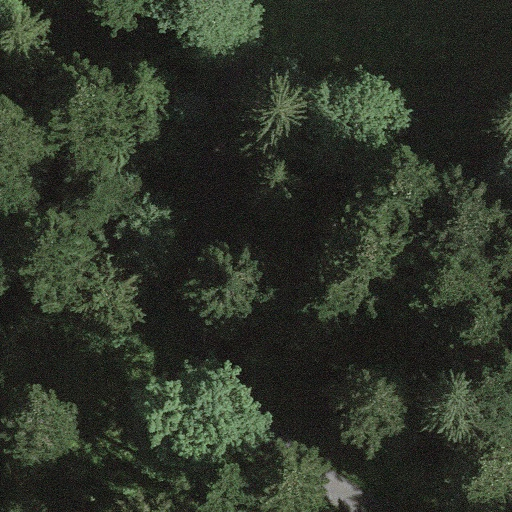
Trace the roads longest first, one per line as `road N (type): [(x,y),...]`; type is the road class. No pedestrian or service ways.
road 1 (track): [(229,0),(231,124),(198,294),(199,343),(212,386),(247,429),(382,511)]
road 2 (track): [(231,124),(435,124),(511,112)]
